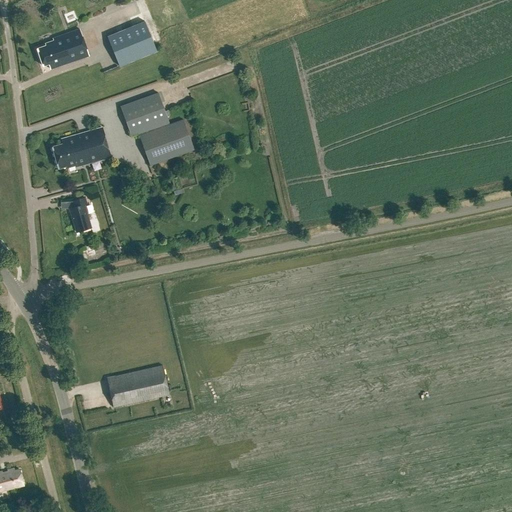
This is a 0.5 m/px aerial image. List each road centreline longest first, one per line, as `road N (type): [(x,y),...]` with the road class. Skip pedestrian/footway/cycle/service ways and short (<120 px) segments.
road 1 (unclassified): [(21,300),(511,200)]
road 2 (residential): [(21,300),(34,277),(3,9)]
road 3 (tertiary): [(91,511),(56,378),(21,300)]
road 4 (residential): [(56,511),(10,335),(21,300)]
